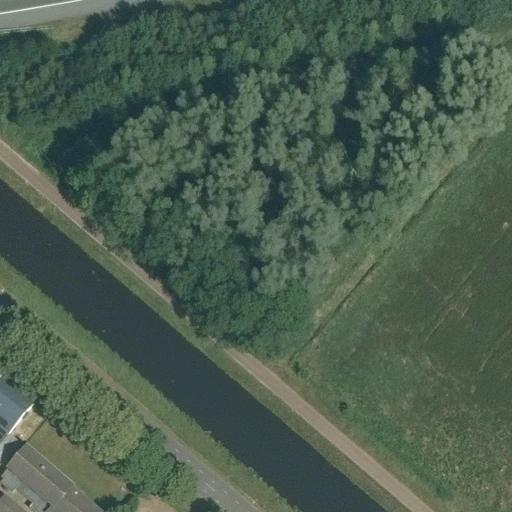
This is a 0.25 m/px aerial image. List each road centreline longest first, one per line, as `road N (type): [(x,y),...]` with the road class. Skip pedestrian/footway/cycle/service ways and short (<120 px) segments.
road 1 (unclassified): [(421,511),(0,149)]
road 2 (tertiary): [(234,511),(0,312)]
